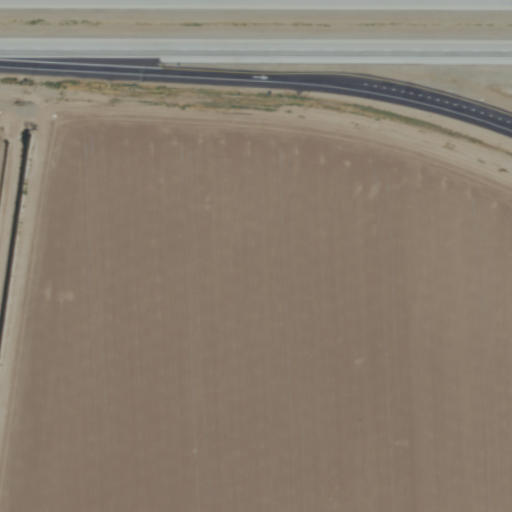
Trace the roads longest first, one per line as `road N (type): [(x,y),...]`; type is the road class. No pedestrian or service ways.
road 1 (motorway): [(0,64),(374,86),(511,124)]
road 2 (motorway): [(0,47),(511,49)]
